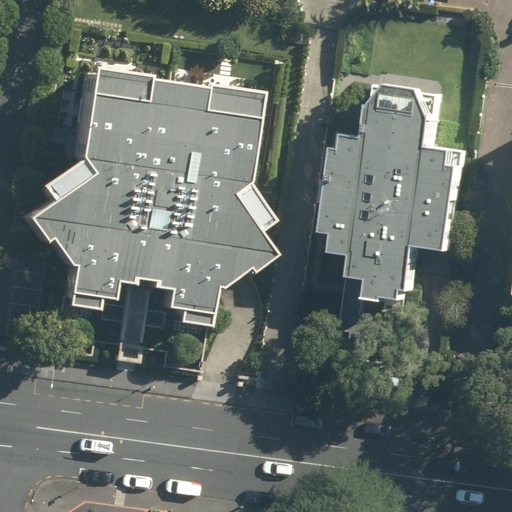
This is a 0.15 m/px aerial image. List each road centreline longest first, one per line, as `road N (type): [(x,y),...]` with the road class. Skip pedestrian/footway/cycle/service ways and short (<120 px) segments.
road 1 (secondary): [(511,490),(0,423)]
road 2 (unknown): [(281,460),(327,0)]
road 3 (unknown): [(511,57),(455,482)]
